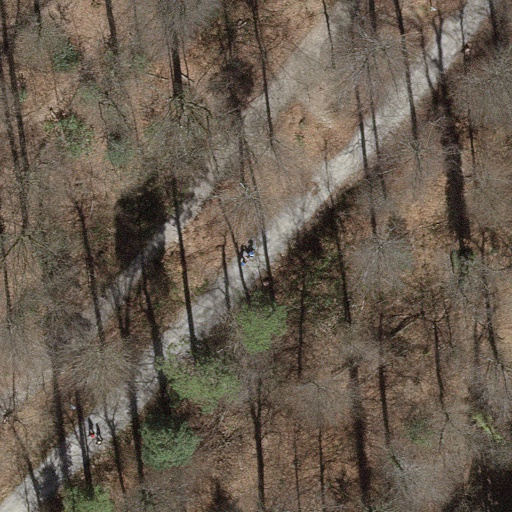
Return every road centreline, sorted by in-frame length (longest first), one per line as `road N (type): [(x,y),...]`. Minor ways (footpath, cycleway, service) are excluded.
road 1 (track): [(19,511),(327,191),(484,0)]
road 2 (track): [(0,405),(104,301),(172,210),(357,0)]
